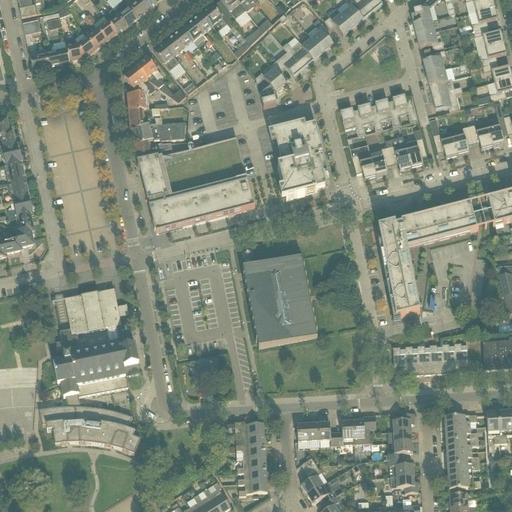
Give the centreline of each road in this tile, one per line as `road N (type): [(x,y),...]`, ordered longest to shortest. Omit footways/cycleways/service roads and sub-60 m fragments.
road 1 (residential): [(0,286),(62,272),(23,94)]
road 2 (residential): [(136,261),(349,208)]
road 3 (residential): [(379,403),(349,208)]
road 4 (residential): [(136,261),(98,78)]
road 5 (residential): [(349,208),(511,166)]
road 6 (residential): [(168,417),(136,261)]
road 7 (residential): [(323,105),(318,81),(396,16)]
road 8 (residential): [(98,78),(196,0)]
